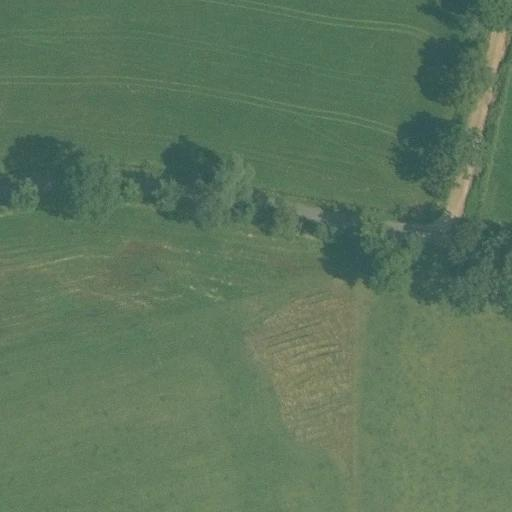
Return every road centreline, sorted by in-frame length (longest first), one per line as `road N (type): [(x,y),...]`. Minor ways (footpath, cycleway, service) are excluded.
road 1 (unclassified): [(0,192),(88,183),(511,252)]
road 2 (track): [(445,241),(503,0)]
